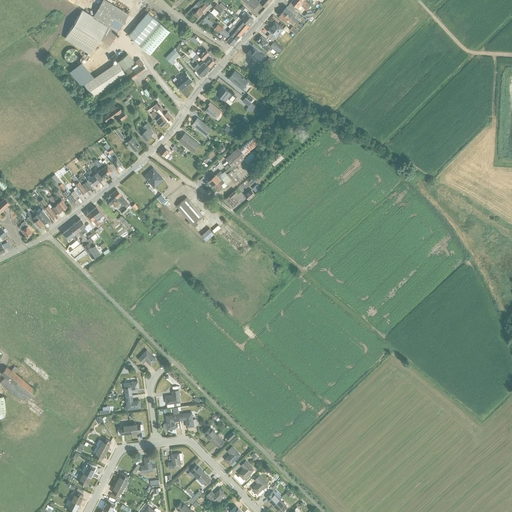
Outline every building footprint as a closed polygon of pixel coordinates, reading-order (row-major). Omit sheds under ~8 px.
[(128,14),(102,0),(92,18),(108,27),(100,40),(110,46),(117,32),(128,14)] [(260,3),(257,0),(242,0),(252,10),(260,3)] [(197,2),(190,11),(196,16),(204,7),(197,2)] [(210,10),(216,15),(219,12),(222,14),(225,10),(217,3),(210,10)] [(294,10),(286,4),(278,14),(286,21),(294,10)] [(304,15),(309,18),(313,13),(307,10),(304,15)] [(92,18),(82,12),(73,27),(99,42),(100,40),(108,27),(92,18)] [(128,36),(139,46),(160,23),(149,13),(128,36)] [(233,45),(256,19),(250,13),(226,40),(233,45)] [(203,19),(211,25),(214,21),(205,15),(203,19)] [(285,27),(275,19),(265,30),(276,39),(285,27)] [(225,26),(219,21),(215,26),(221,31),(225,26)] [(160,23),(139,46),(149,55),(171,32),(160,23)] [(73,27),(65,39),(90,55),(99,42),(73,27)] [(183,40),(187,43),(193,37),(189,33),(183,40)] [(262,34),(256,41),(268,52),(272,47),(280,53),(284,48),(274,40),(270,46),(267,43),(269,40),(262,34)] [(203,59),(210,51),(206,47),(198,55),(203,59)] [(261,61),(265,56),(255,47),(252,50),(250,47),(245,53),(252,60),(255,56),(261,61)] [(165,58),(173,65),(176,62),(174,60),(179,55),(174,49),(165,58)] [(193,49),(189,54),(195,59),(199,55),(193,49)] [(209,54),(196,68),(202,74),(215,60),(209,54)] [(123,71),(134,62),(128,56),(118,63),(123,71)] [(117,63),(84,86),(93,99),(126,76),(117,63)] [(139,67),(133,71),(137,76),(147,69),(143,64),(139,67)] [(235,69),(228,77),(243,88),(249,80),(235,69)] [(174,80),(181,89),(193,80),(185,71),(174,80)] [(216,93),(230,103),(236,96),(231,92),(232,90),(222,84),(216,93)] [(143,89),(149,96),(152,94),(146,86),(143,89)] [(248,93),(245,96),(252,101),(254,98),(248,93)] [(222,109),(210,100),(209,101),(210,102),(205,109),(215,117),(222,109)] [(141,101),(135,103),(142,119),(148,116),(141,101)] [(124,111),(121,112),(121,111),(123,109),(119,103),(103,115),(106,121),(119,112),(119,113),(118,115),(121,119),(127,115),(124,111)] [(162,105),(160,107),(170,118),(173,115),(168,109),(166,110),(162,105)] [(161,114),(157,118),(162,124),(167,120),(161,114)] [(212,127),(198,116),(192,124),(206,135),(212,127)] [(146,128),(141,133),(146,139),(153,133),(152,133),(154,131),(150,127),(151,126),(147,121),(143,125),(146,128)] [(227,125),(224,128),(231,134),(234,131),(227,125)] [(118,126),(114,128),(121,138),(124,136),(118,126)] [(185,131),(179,139),(194,151),(200,142),(185,131)] [(246,140),(240,146),(246,153),(260,140),(254,133),(246,140)] [(141,144),(132,134),(126,140),(135,150),(141,144)] [(159,150),(165,155),(170,150),(165,145),(159,150)] [(239,146),(226,157),(234,167),(247,155),(239,146)] [(272,162),(275,165),(284,156),(280,153),(272,162)] [(117,154),(111,159),(116,166),(122,162),(117,154)] [(107,162),(103,165),(108,172),(113,169),(107,162)] [(217,172),(209,180),(218,190),(223,185),(224,187),(228,184),(227,183),(232,177),(236,181),(240,177),(232,168),(234,167),(231,164),(230,165),(228,163),(225,166),(227,168),(219,175),(217,172)] [(99,179),(108,172),(103,165),(94,172),(99,179)] [(154,187),(164,178),(154,166),(144,174),(154,187)] [(88,188),(92,184),(87,178),(79,168),(74,172),(78,177),(81,175),(84,180),(82,181),(88,188)] [(52,174),(57,182),(61,179),(55,172),(52,174)] [(92,184),(99,179),(94,172),(87,178),(92,184)] [(0,174),(0,187),(9,197),(16,190),(1,174),(0,174)] [(77,185),(74,187),(79,194),(86,189),(79,179),(75,182),(77,185)] [(71,200),(79,194),(74,187),(69,181),(66,184),(68,186),(66,187),(61,181),(58,183),(71,200)] [(105,197),(110,203),(111,202),(115,206),(119,203),(115,199),(117,197),(120,202),(124,198),(120,194),(121,193),(117,188),(105,197)] [(245,193),(249,199),(256,193),(251,188),(245,193)] [(235,189),(226,197),(233,206),(239,201),(235,196),(239,193),(235,189)] [(162,193),(157,196),(162,202),(166,198),(162,193)] [(0,199),(0,211),(10,203),(4,196),(0,199)] [(51,215),(55,212),(43,196),(39,199),(51,215)] [(204,214),(187,196),(176,205),(193,224),(204,214)] [(67,204),(61,197),(56,201),(62,208),(67,204)] [(20,212),(25,218),(29,214),(34,220),(40,226),(44,222),(38,216),(36,218),(31,213),(34,210),(26,201),(22,205),(25,207),(24,208),(24,209),(20,212)] [(50,217),(39,202),(37,204),(39,207),(43,212),(41,214),(46,220),(50,217)] [(57,202),(53,205),(58,211),(62,208),(57,202)] [(86,212),(91,219),(92,218),(97,225),(100,223),(100,224),(103,222),(100,218),(99,219),(97,218),(103,213),(96,204),(86,212)] [(121,214),(118,217),(123,222),(123,221),(129,226),(131,223),(121,214)] [(62,231),(68,238),(72,235),(75,239),(78,236),(75,233),(78,230),(81,234),(87,229),(84,225),(86,224),(80,217),(62,231)] [(19,226),(26,235),(32,230),(27,225),(28,224),(24,219),(21,221),(21,223),(19,224),(19,226)] [(98,236),(100,235),(101,237),(104,234),(98,227),(95,229),(97,231),(96,231),(93,226),(88,230),(92,234),(91,235),(93,238),(97,235),(98,236)] [(207,240),(215,232),(209,226),(201,233),(207,240)] [(70,244),(73,247),(80,242),(77,238),(70,244)] [(108,248),(99,253),(98,252),(100,250),(97,246),(94,248),(92,245),(89,240),(83,245),(92,257),(96,254),(97,255),(99,254),(101,257),(110,251),(108,248)] [(157,358),(147,348),(138,357),(143,362),(146,359),(151,364),(157,358)] [(4,376),(0,382),(21,400),(26,394),(30,398),(31,397),(36,390),(37,389),(15,371),(18,368),(14,365),(11,369),(6,366),(0,373),(4,376)] [(123,381),(125,394),(132,393),(131,388),(139,387),(138,379),(123,381)] [(165,394),(166,403),(181,401),(180,388),(172,389),(173,393),(165,394)] [(125,394),(127,408),(142,406),(141,398),(133,399),(132,393),(125,394)] [(180,419),(179,412),(178,405),(173,406),(174,413),(166,414),(168,428),(176,427),(175,420),(180,419)] [(194,425),(193,411),(179,412),(180,419),(186,418),(187,426),(194,425)] [(142,430),(141,422),(130,423),(131,432),(142,430)] [(131,432),(130,423),(120,424),(121,433),(131,432)] [(218,432),(211,425),(204,431),(212,439),(218,432)] [(227,437),(230,440),(236,434),(234,431),(227,437)] [(226,440),(218,432),(212,439),(220,446),(226,440)] [(103,436),(98,445),(106,449),(111,440),(103,436)] [(98,445),(94,455),(102,459),(106,449),(98,445)] [(241,454),(233,445),(227,451),(230,454),(225,458),(230,464),(241,454)] [(168,462),(169,468),(182,466),(180,451),(171,452),(172,461),(168,462)] [(140,465),(141,471),(154,470),(152,455),(143,456),(144,465),(140,465)] [(255,468),(246,459),(240,465),(243,468),(238,472),(244,479),(255,468)] [(88,461),(83,471),(91,475),(96,465),(88,461)] [(198,477),(205,470),(197,463),(190,469),(198,477)] [(206,485),(212,478),(205,470),(198,477),(206,485)] [(83,471),(78,481),(86,485),(91,475),(83,471)] [(129,475),(121,471),(116,481),(124,485),(129,475)] [(269,483),(260,474),(254,479),(257,482),(252,487),(258,493),(269,483)] [(124,485),(116,481),(111,491),(119,495),(124,485)] [(211,489),(207,494),(216,503),(227,493),(221,486),(214,492),(211,489)] [(76,489),(71,499),(79,503),(84,493),(76,489)] [(274,504),(280,498),(273,490),(267,496),(274,504)] [(195,500),(202,494),(200,492),(193,498),(195,500)] [(115,502),(107,498),(102,508),(110,511),(115,502)] [(281,511),(288,506),(280,498),(274,504),(281,511)] [(71,499),(66,508),(73,511),(74,511),(79,503),(71,499)] [(180,511),(186,511),(190,507),(182,500),(176,508),(180,511)]
